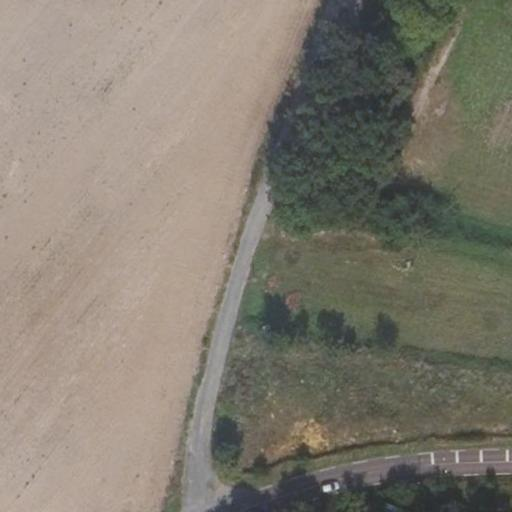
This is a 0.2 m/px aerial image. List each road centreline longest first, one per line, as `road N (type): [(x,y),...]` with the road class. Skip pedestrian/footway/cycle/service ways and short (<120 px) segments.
road 1 (unclassified): [(192,511),(218,348),(265,153),(338,0)]
road 2 (secondary): [(253,511),(415,462),(511,463)]
